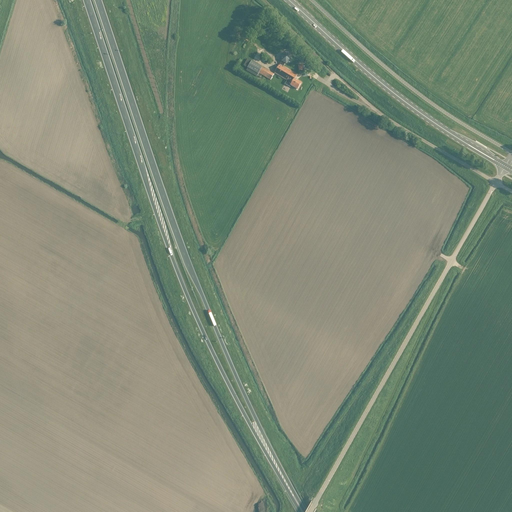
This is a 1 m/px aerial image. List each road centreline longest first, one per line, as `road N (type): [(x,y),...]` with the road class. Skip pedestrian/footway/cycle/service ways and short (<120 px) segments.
road 1 (trunk): [(86,0),(172,259),(207,341),(301,511)]
road 2 (trunk): [(304,511),(182,248),(97,0)]
road 3 (unclassified): [(308,511),(495,181)]
road 4 (secondary): [(504,165),(388,88),(289,0)]
road 5 (unclassified): [(495,181),(321,79)]
